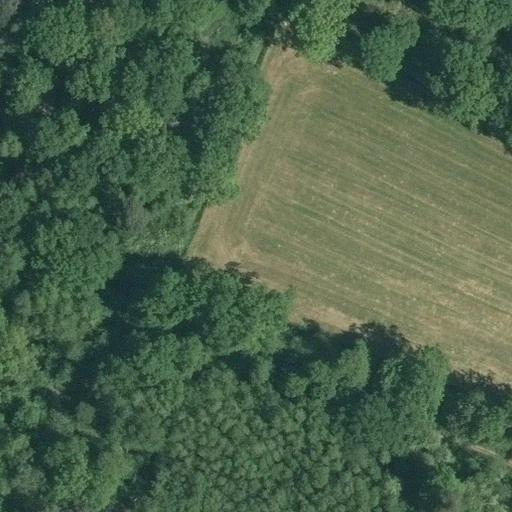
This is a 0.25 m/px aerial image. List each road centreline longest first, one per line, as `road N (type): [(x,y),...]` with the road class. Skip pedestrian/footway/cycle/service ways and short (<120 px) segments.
road 1 (track): [(511,459),(475,439),(214,366),(0,373)]
road 2 (track): [(81,0),(0,216)]
